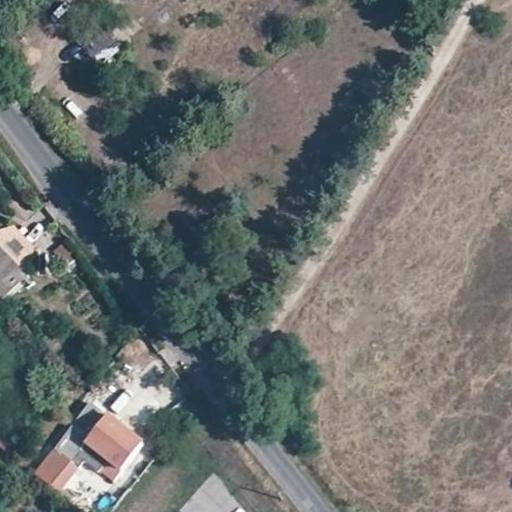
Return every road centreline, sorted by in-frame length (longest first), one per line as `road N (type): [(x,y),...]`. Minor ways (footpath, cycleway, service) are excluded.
road 1 (unclassified): [(311,511),(0,117)]
road 2 (track): [(216,391),(485,0)]
